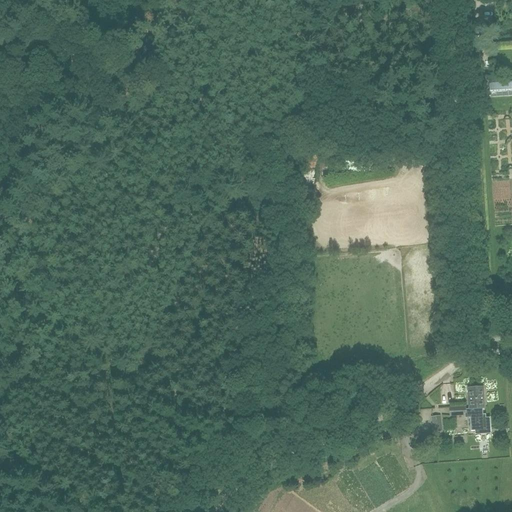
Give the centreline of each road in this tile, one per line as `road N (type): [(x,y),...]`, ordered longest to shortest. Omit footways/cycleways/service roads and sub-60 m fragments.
road 1 (track): [(472,353),(449,0)]
road 2 (track): [(211,511),(242,481),(408,404),(472,353),(511,352)]
road 3 (track): [(476,0),(488,176)]
